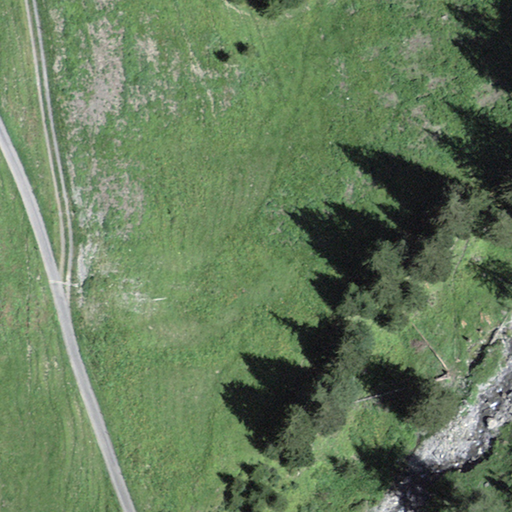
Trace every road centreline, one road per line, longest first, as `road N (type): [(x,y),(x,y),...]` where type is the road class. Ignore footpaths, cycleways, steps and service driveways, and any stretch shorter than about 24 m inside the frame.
road 1 (unclassified): [(128,511),(71,323),(0,130)]
road 2 (track): [(71,323),(75,261),(34,0)]
